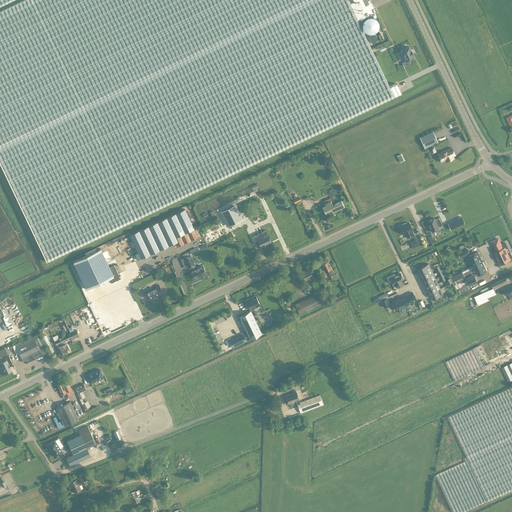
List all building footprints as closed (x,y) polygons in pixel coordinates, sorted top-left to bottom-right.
[(20,0),(0,9),(0,160),(47,259),(134,218),(401,91),(397,81),(389,85),(357,18),(376,9),(371,0),(20,0)] [(403,61),(404,64),(410,61),(409,58),(414,56),(412,52),(412,51),(411,49),(409,45),(407,45),(406,44),(403,46),(403,47),(401,48),(406,59),(403,61)] [(438,141),(433,130),(420,135),(425,147),(438,141)] [(454,156),(453,154),(455,153),(452,146),(437,153),(441,160),(447,157),(448,159),(454,156)] [(326,205),(323,206),(325,211),(331,208),(333,211),(345,205),(342,199),(333,203),(331,199),(325,202),(326,205)] [(234,204),(223,209),(230,224),(241,218),(234,204)] [(185,207),(156,221),(166,245),(175,241),(177,245),(198,235),(185,207)] [(462,215),(452,220),(448,221),(450,225),(451,228),(465,221),(462,215)] [(439,216),(435,218),(434,216),(427,219),(432,230),(439,227),(438,225),(442,223),(439,216)] [(166,245),(156,221),(139,229),(150,252),(166,245)] [(402,224),(399,225),(403,232),(405,231),(408,236),(414,233),(412,230),(411,230),(411,228),(413,227),(409,221),(407,222),(406,221),(402,223),(402,224)] [(271,240),(266,228),(253,234),(258,246),(261,245),(262,246),(266,244),(266,243),(271,240)] [(150,252),(139,229),(130,233),(141,257),(150,252)] [(497,250),(495,251),(497,255),(498,255),(501,262),(511,257),(510,256),(511,255),(511,253),(510,251),(508,252),(506,246),(508,245),(506,241),(502,243),(499,237),(492,240),(497,250)] [(109,277),(111,281),(121,277),(114,263),(110,265),(101,247),(73,260),(86,287),(109,277)] [(473,259),(475,263),(482,260),(478,250),(469,254),(472,260),(473,259)] [(188,265),(189,265),(191,269),(190,270),(194,277),(206,272),(202,264),(194,268),(192,264),(195,263),(190,253),(184,256),(188,265)] [(328,268),(330,273),(334,271),(331,263),(329,264),(328,259),(322,262),(325,270),(328,268)] [(475,263),(473,264),(478,274),(487,269),(482,260),(475,263)] [(419,266),(421,271),(431,267),(428,262),(419,266)] [(431,267),(421,271),(424,276),(433,272),(431,267)] [(313,290),(319,288),(315,278),(313,275),(310,268),(301,272),(304,279),(306,278),(308,282),(309,282),(313,290)] [(401,279),(404,277),(401,271),(395,274),(394,272),(387,276),(389,280),(391,279),(393,282),(395,286),(397,285),(397,286),(403,283),(402,280),(401,280),(401,279)] [(424,276),(426,281),(436,277),(433,272),(424,276)] [(470,284),(478,280),(475,275),(468,278),(470,284)] [(495,281),(497,285),(497,286),(508,281),(506,276),(495,281)] [(436,277),(426,281),(429,286),(438,282),(436,277)] [(429,286),(431,291),(440,287),(438,282),(429,286)] [(143,289),(146,296),(149,295),(150,297),(156,294),(156,295),(160,293),(159,291),(162,290),(159,283),(156,285),(156,286),(153,288),(151,285),(143,289)] [(511,294),(511,284),(507,287),(506,285),(503,287),(506,293),(508,291),(510,295),(511,294)] [(493,286),(480,293),(484,300),(488,298),(487,296),(496,292),(493,286)] [(440,287),(431,291),(433,296),(443,292),(440,287)] [(320,290),(314,293),(295,303),(300,313),(326,300),(320,290)] [(403,296),(406,302),(406,303),(409,302),(416,298),(416,297),(417,297),(415,294),(414,294),(413,291),(405,294),(403,295),(403,296)] [(260,303),(259,300),(256,294),(246,299),(250,308),(260,303)] [(406,302),(403,296),(403,295),(392,300),(396,308),(406,303),(406,302)] [(390,303),(387,296),(381,299),(384,305),(390,303)] [(251,309),(239,315),(247,330),(250,337),(262,332),(251,309)] [(69,332),(59,337),(66,351),(70,349),(66,339),(71,336),(72,338),(79,334),(77,328),(69,332)] [(511,328),(499,335),(499,334),(446,360),(455,379),(511,351),(511,328)] [(232,345),(250,337),(247,330),(229,339),(232,345)] [(22,356),(24,355),(25,359),(28,360),(48,350),(39,332),(15,343),(22,356)] [(54,350),(46,333),(42,335),(50,351),(54,350)] [(66,351),(59,337),(55,339),(61,353),(66,351)] [(0,366),(0,371),(1,374),(12,369),(9,363),(12,362),(9,354),(5,356),(6,358),(2,360),(4,365),(0,366)] [(511,361),(502,366),(508,380),(511,378),(511,361)] [(104,375),(100,367),(87,374),(90,382),(104,375)] [(312,373),(305,376),(308,383),(315,380),(312,373)] [(67,377),(62,380),(69,394),(74,392),(71,388),(72,388),(67,377)] [(69,394),(62,380),(57,382),(62,392),(64,397),(69,394)] [(76,386),(78,391),(86,387),(84,382),(76,386)] [(511,383),(469,401),(485,400),(486,408),(487,405),(493,408),(499,407),(494,410),(495,413),(502,410),(504,411),(505,412),(508,411),(510,414),(511,428),(511,383)] [(296,399),(301,411),(324,402),(320,393),(300,401),(299,398),(296,390),(292,392),(290,393),(290,392),(285,394),(288,402),(296,399)] [(79,418),(70,399),(56,406),(65,424),(79,418)] [(63,425),(60,418),(58,419),(55,414),(53,415),(55,421),(54,421),(57,427),(63,425)] [(73,453),(66,456),(69,461),(70,464),(91,454),(87,446),(96,442),(88,424),(79,428),(81,432),(67,439),(73,453)] [(63,451),(60,446),(63,444),(59,436),(55,439),(55,438),(48,443),(56,456),(63,451)] [(86,471),(80,473),(84,480),(89,477),(86,471)] [(79,484),(82,483),(81,479),(82,479),(80,473),(75,475),(76,478),(70,481),(75,491),(81,488),(79,484)]
